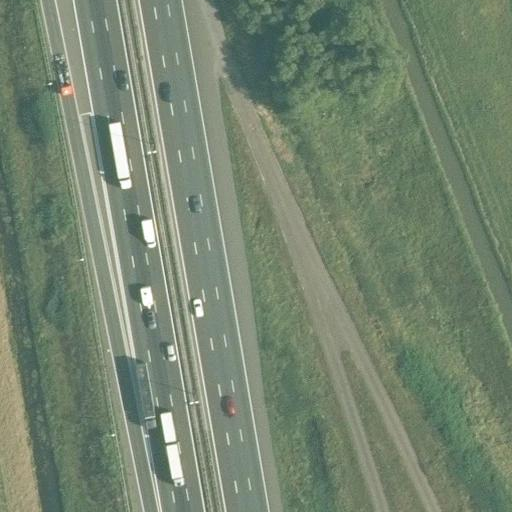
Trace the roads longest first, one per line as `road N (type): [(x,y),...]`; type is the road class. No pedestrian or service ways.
road 1 (motorway): [(45,0),(118,355),(174,511)]
road 2 (motorway): [(94,0),(183,511)]
road 3 (motorway): [(248,511),(160,0)]
